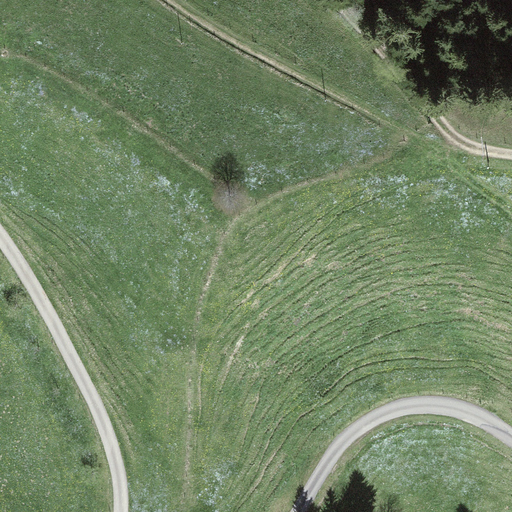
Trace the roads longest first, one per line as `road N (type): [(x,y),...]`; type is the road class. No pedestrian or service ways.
road 1 (track): [(174,0),(421,143),(471,151)]
road 2 (track): [(121,511),(117,465),(100,415),(0,231)]
road 3 (track): [(511,434),(453,405),(392,410),(337,447),(298,511)]
road 4 (track): [(511,157),(471,151),(409,85),(354,0)]
